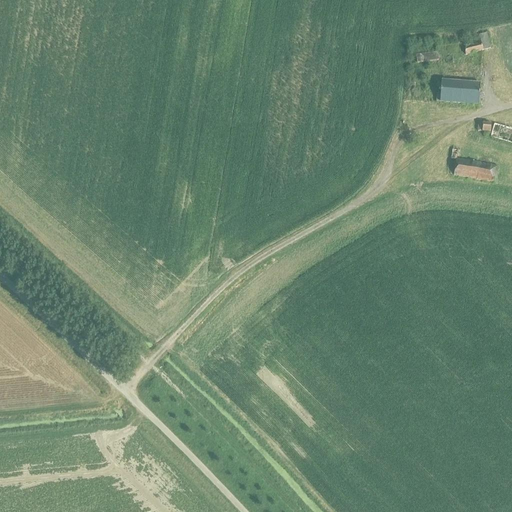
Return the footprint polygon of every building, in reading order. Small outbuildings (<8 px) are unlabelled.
[(469,47),(466,48),(466,55),(483,51),(491,49),(487,34),(479,36),(481,43),(473,45),(472,42),(468,43),(469,47)] [(415,56),(417,64),(438,61),(436,53),(415,56)] [(437,94),(436,102),(440,103),(479,106),(480,84),(442,81),(441,83),(437,83),(437,86),(441,87),(441,94),(437,94)] [(511,129),(494,124),(491,138),(511,144),(511,129)] [(453,176),(494,183),(497,166),(456,159),(453,176)]
